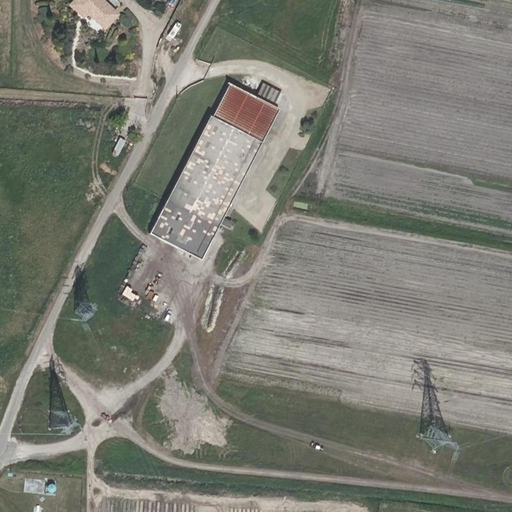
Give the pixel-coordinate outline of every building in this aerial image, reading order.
[(95,0),(78,0),(70,14),(85,23),(83,26),(104,38),(119,14),(95,0)] [(255,141),(261,144),(280,109),(271,105),(262,100),(260,99),(230,85),(213,118),(211,117),(167,201),(212,223),(255,141)] [(271,105),(276,93),(265,88),(260,99),(262,100),(271,105)] [(218,227),(261,144),(255,141),(212,223),(218,227)] [(150,234),(195,256),(212,223),(167,201),(150,234)] [(225,218),(222,225),(230,229),(234,222),(225,218)] [(202,259),(218,227),(212,223),(195,256),(202,259)] [(138,301),(143,290),(127,283),(122,293),(138,301)]
